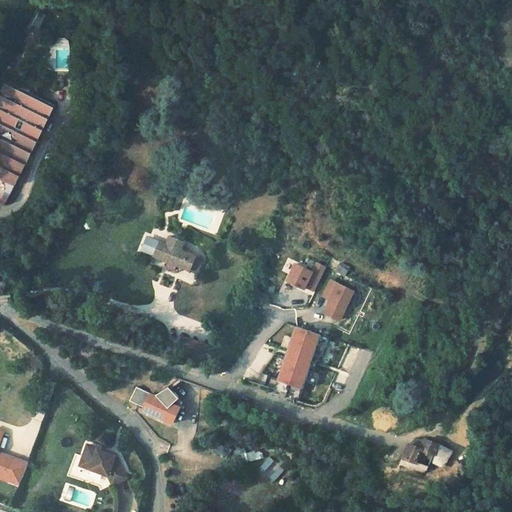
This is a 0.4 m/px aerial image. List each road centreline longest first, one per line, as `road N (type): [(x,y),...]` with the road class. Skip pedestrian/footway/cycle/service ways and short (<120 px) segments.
road 1 (residential): [(0,308),(390,438)]
road 2 (residential): [(160,511),(155,454),(139,424),(63,370),(0,308)]
